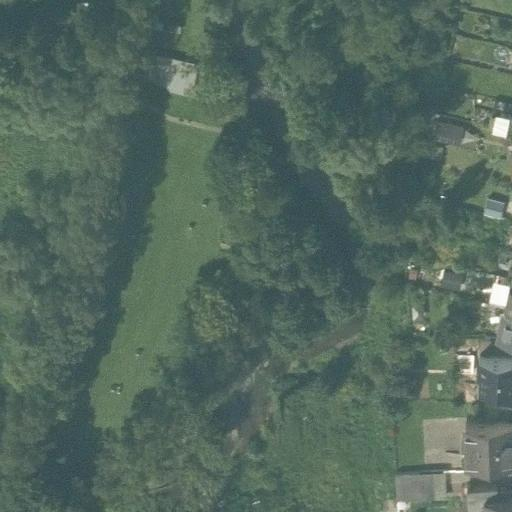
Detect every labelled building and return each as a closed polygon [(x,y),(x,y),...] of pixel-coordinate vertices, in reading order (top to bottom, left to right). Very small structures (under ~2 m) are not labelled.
[(469,0),(468,13),(485,15),(486,0),(469,0)] [(180,4),(157,1),(155,22),(149,21),(147,36),(153,37),(153,38),(180,42),(182,24),(178,23),(180,4)] [(9,16),(0,15),(0,48),(4,49),(9,16)] [(151,132),(148,155),(173,157),(175,134),(151,132)] [(456,207),(460,189),(433,183),(429,200),(456,207)] [(511,313),(511,308),(504,307),(501,309),(493,308),(493,306),(487,305),(486,311),(495,313),(501,314),(511,317),(511,313)] [(511,349),(505,348),(500,371),(511,373),(511,349)] [(511,373),(500,371),(494,398),(511,402),(511,373)] [(510,425),(474,424),(473,441),(476,441),(475,458),(480,458),(509,459),(510,425)] [(480,458),(475,458),(458,457),(457,478),(480,478),(480,458)] [(508,511),(508,491),(460,494),(460,511),(508,511)]
